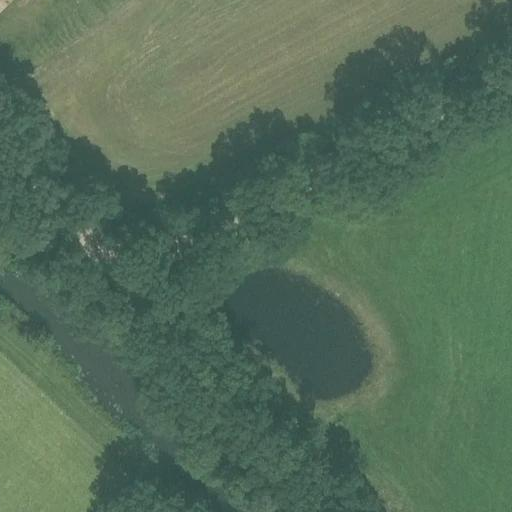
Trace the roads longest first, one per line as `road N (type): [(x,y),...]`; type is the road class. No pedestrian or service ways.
road 1 (track): [(511,71),(121,279)]
road 2 (track): [(121,279),(330,511)]
road 3 (track): [(121,279),(0,144)]
